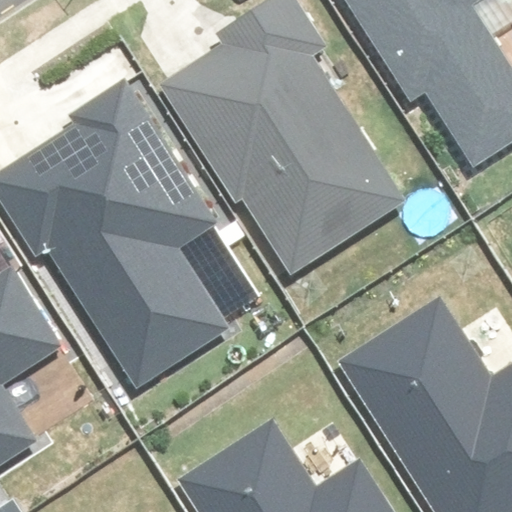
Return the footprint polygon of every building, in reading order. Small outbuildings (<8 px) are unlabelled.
[(478,0),(337,0),(407,103),(421,94),(470,167),(511,138),(511,89),(460,12),(478,0)] [(329,56),(293,4),(161,96),(295,289),(410,209),(312,68),(329,56)] [(49,145),(0,177),(0,197),(129,391),(224,328),(177,258),(217,231),(126,94),(95,115),(87,102),(41,133),(49,145)] [(80,353),(0,233),(0,484),(49,452),(12,397),(80,353)] [(511,511),(511,377),(495,388),(445,303),(356,355),(447,511),(511,511)] [(357,433),(331,392),(192,483),(210,511),(395,511),(348,439),(357,433)]
